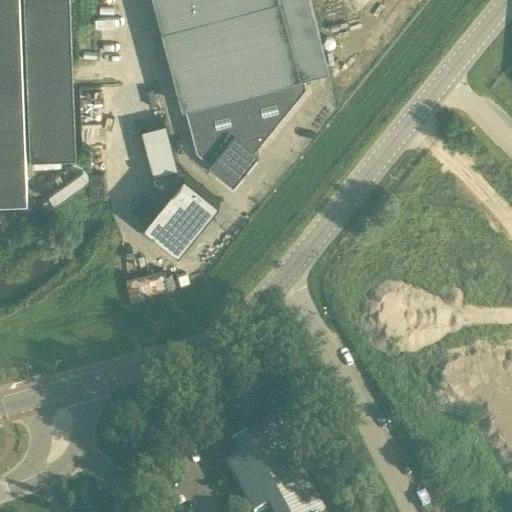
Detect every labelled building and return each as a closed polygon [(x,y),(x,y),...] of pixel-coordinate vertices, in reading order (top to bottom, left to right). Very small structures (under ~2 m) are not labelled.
[(0,0),(0,191),(28,191),(26,140),(30,140),(30,152),(76,150),(70,0),(0,0)] [(154,0),(183,104),(196,100),(303,71),(327,65),(310,0),(154,0)] [(303,71),(196,100),(207,142),(217,150),(209,160),(234,181),(259,150),(256,147),(307,84),(303,71)] [(149,125),(164,174),(187,167),(172,118),(149,125)] [(183,170),(143,220),(177,248),(218,198),(183,170)] [(163,268),(125,277),(131,300),(169,291),(163,268)] [(231,477),(237,487),(239,486),(253,511),(266,511),(273,508),(274,511),(315,511),(278,441),(283,438),(276,424),(231,448),(232,449),(238,446),(244,457),(228,466),(233,476),(231,477)]
